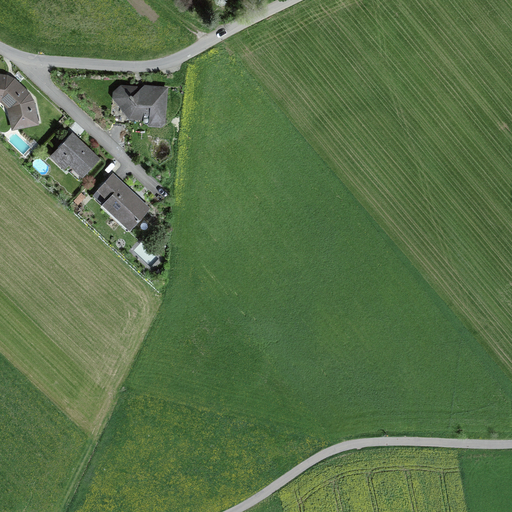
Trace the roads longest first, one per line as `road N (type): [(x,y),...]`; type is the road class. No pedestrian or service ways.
road 1 (unclassified): [(231,511),(359,442),(511,444)]
road 2 (unclassified): [(300,0),(179,62),(28,67)]
road 3 (residential): [(150,186),(28,67)]
